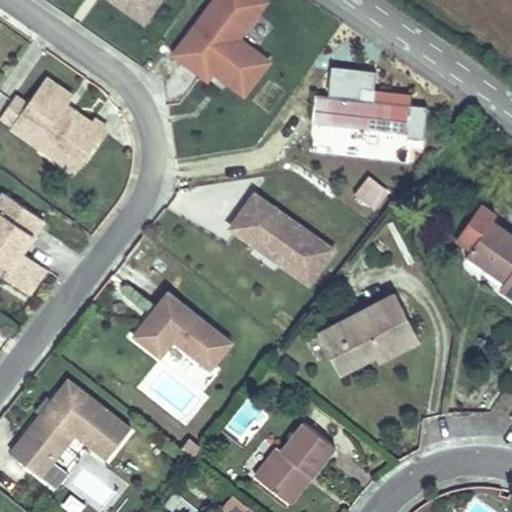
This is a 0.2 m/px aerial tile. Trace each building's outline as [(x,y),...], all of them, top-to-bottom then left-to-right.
[(145,0),(140,8),(129,0),(117,0),(152,24),(169,0),(145,0)] [(270,2),(267,0),(224,0),(181,58),(209,79),(215,71),(226,80),(229,76),(238,82),(235,86),(251,99),(265,81),(259,76),(271,61),(246,42),(262,21),(258,18),(270,2)] [(274,5),(270,2),(258,18),(262,21),(274,5)] [(277,65),(271,61),(259,76),(265,81),(277,65)] [(229,76),(226,80),(235,86),(238,82),(229,76)] [(80,99),(53,80),(35,106),(23,97),(6,120),(62,160),(77,157),(89,165),(114,131),(101,121),(98,126),(88,119),(77,121),(69,115),(73,108),(80,99)] [(363,130),(405,133),(408,105),(397,104),(398,93),(358,90),(357,101),(325,98),(323,121),(364,124),(363,130)] [(397,104),(408,105),(408,94),(398,93),(397,104)] [(310,120),(323,121),(325,98),(312,97),(310,120)] [(77,121),(88,119),(73,108),(69,115),(77,121)] [(83,174),(89,165),(77,157),(62,160),(83,174)] [(367,172),(352,193),(374,210),(390,189),(367,172)] [(281,262),(310,283),(335,249),(309,231),(308,233),(256,193),(246,207),(248,209),(260,217),(256,223),(244,214),(234,229),(257,245),(263,237),(287,254),(281,262)] [(8,278),(34,296),(51,270),(27,253),(34,244),(29,241),(34,234),(38,237),(49,221),(11,194),(0,209),(0,260),(14,270),(8,278)] [(472,245),(466,255),(504,282),(499,288),(511,297),(511,235),(490,220),(494,215),(480,205),(459,236),(472,245)] [(248,209),(244,214),(256,223),(260,217),(248,209)] [(34,244),(38,237),(34,234),(29,241),(34,244)] [(263,237),(257,245),(281,262),(287,254),(263,237)] [(0,261),(0,271),(8,278),(14,270),(0,261)] [(239,345),(174,294),(139,339),(167,361),(180,344),(217,373),(239,345)] [(395,296),(319,335),(338,374),(374,354),(377,360),(418,339),(395,296)] [(137,430),(75,381),(58,402),(47,415),(16,454),(46,478),(81,435),(113,460),(137,430)] [(47,415),(58,402),(53,397),(42,411),(47,415)] [(315,408),(304,422),(336,447),(347,433),(315,408)] [(277,448),(254,477),(283,500),(304,472),(311,478),(336,447),(304,422),(280,451),(277,448)] [(304,472),(283,500),(290,505),(311,478),(304,472)] [(203,511),(175,489),(165,502),(176,511),(203,511)] [(246,511),(232,500),(222,511),(246,511)]
